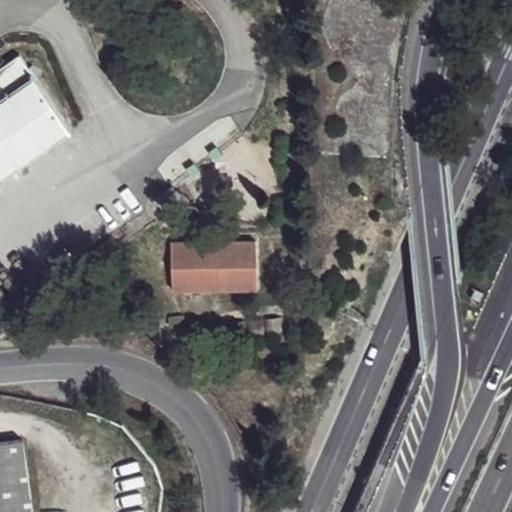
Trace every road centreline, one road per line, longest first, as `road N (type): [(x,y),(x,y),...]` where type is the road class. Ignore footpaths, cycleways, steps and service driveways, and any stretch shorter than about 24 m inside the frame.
road 1 (motorway): [(432,0),(417,53),(417,105),(442,336),(433,392),(384,511)]
road 2 (secondary): [(307,511),(511,49)]
road 3 (tertiary): [(0,371),(120,369),(154,385),(206,437),(221,511)]
road 4 (motorway): [(511,321),(422,511)]
